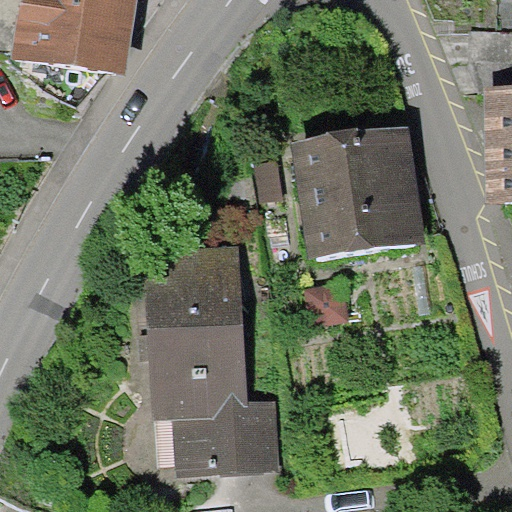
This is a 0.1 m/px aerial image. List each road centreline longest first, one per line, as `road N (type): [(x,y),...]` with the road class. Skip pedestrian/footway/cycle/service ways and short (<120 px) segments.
road 1 (tertiary): [(242,0),(95,204),(0,415)]
road 2 (residential): [(379,0),(440,152),(511,380)]
